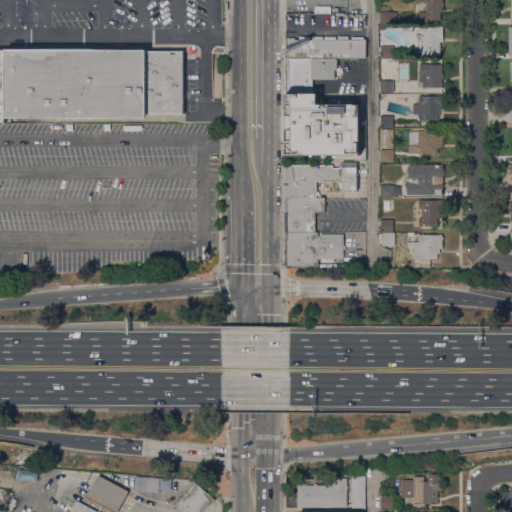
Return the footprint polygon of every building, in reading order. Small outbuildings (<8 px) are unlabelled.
[(443,0),(443,2),(444,2),(444,7),(443,7),(443,12),(441,12),(441,21),(418,21),(418,13),(417,13),(417,2),(417,0),(443,0)] [(395,15),(401,16),(401,23),(395,23),(395,25),(385,25),(385,30),(379,29),(379,24),(380,24),(380,7),(390,7),(390,12),(395,12),(395,15)] [(441,56),(423,56),(423,52),(415,53),(415,36),(422,36),(422,27),(444,27),(444,42),(441,42),(441,56)] [(289,59),(287,59),(287,49),(288,49),(288,39),(295,39),(295,40),(366,40),(366,58),(338,58),(338,60),(289,60),(289,59)] [(395,46),(395,59),(382,59),(382,46),(395,46)] [(6,50),(146,49),(146,51),(146,115),(146,119),(5,118),(6,50)] [(146,115),(184,115),(183,58),(183,51),(146,51),(146,115)] [(338,60),(338,70),(336,70),(336,80),(313,80),(313,94),(289,94),(289,60),(338,60)] [(443,73),(444,73),(444,78),(443,78),(443,88),(418,88),(418,82),(419,82),(419,74),(420,74),(420,64),(427,64),(427,65),(442,65),(443,73)] [(394,81),(394,92),(381,92),(381,81),(394,81)] [(361,155),(288,156),(288,95),(318,95),(318,105),(361,105),(361,155)] [(419,104),(419,96),(443,96),(443,104),(444,104),(444,110),(440,110),(440,115),(438,115),(438,120),(424,121),(424,120),(419,120),(419,115),(413,115),(413,104),(419,104)] [(394,116),(394,128),(381,128),(381,116),(394,116)] [(394,148),(380,148),(380,130),(394,130),(394,148)] [(443,131),(443,133),(444,133),(444,138),(443,138),(443,148),(440,148),(440,149),(438,149),(438,153),(409,154),(409,131),(419,131),(443,131)] [(395,164),(382,164),(382,150),(395,150),(395,164)] [(286,165),(291,165),(291,166),(333,166),(333,168),(339,168),(340,165),(342,165),(342,164),(358,164),(357,192),(343,192),(343,188),(340,188),(340,182),(337,182),(337,186),(317,186),(317,192),(320,192),(320,195),(317,195),(317,199),(286,199),(286,165)] [(443,165),(443,169),(444,169),(444,176),(443,176),(443,195),(407,195),(407,179),(409,179),(409,165),(443,165)] [(394,198),(381,198),(381,186),(394,186),(394,198)] [(287,233),(287,232),(285,232),(285,212),(286,212),(286,210),(285,210),(285,208),(284,208),(284,202),(285,202),(285,200),(286,200),(286,199),(317,199),(325,199),(325,203),(327,203),(327,206),(325,206),(325,212),(316,212),(316,214),(319,214),(319,218),(316,218),(316,227),(318,227),(318,230),(316,230),(316,232),(319,233),(287,233)] [(443,200),(443,202),(444,202),(444,206),(443,206),(443,214),(440,214),(440,219),(438,219),(438,225),(419,225),(419,218),(422,218),(422,209),(420,209),(420,201),(443,200)] [(394,220),(394,232),(381,232),(381,220),(394,220)] [(319,238),(321,238),(321,234),(344,234),(344,247),(345,247),(345,249),(344,249),(344,259),(319,259),(319,267),(287,267),(287,233),(319,233),(319,238)] [(395,233),(395,246),(383,246),(383,233),(395,233)] [(442,235),(442,237),(444,237),(444,242),(443,242),(443,247),(443,249),(440,249),(440,253),(438,253),(438,260),(419,260),(419,255),(414,255),(414,249),(408,249),(408,242),(419,242),(419,235),(442,235)] [(409,502),(409,497),(401,497),(402,480),(413,480),(413,477),(424,477),(424,481),(428,481),(428,474),(441,474),(441,483),(442,483),(442,490),(438,490),(438,503),(409,502)] [(130,492),(119,511),(114,511),(87,498),(99,475),(130,492)] [(366,509),(352,509),(352,476),(366,476),(366,509)] [(135,491),(136,477),(160,479),(159,492),(135,491)] [(298,507),(298,486),(303,486),(303,484),(307,484),(307,486),(314,486),(314,484),(318,484),(318,486),(327,486),(327,484),(330,484),(330,486),(333,486),(333,482),(332,482),(332,478),(347,478),(347,486),(348,486),(348,489),(348,507),(298,507)] [(216,501),(206,511),(187,511),(179,504),(197,484),(216,501)] [(511,491),(511,508),(510,508),(510,506),(502,506),(502,498),(510,498),(510,491),(511,491)] [(381,508),(381,495),(394,495),(394,508),(381,508)] [(70,511),(77,500),(98,511),(70,511)]
